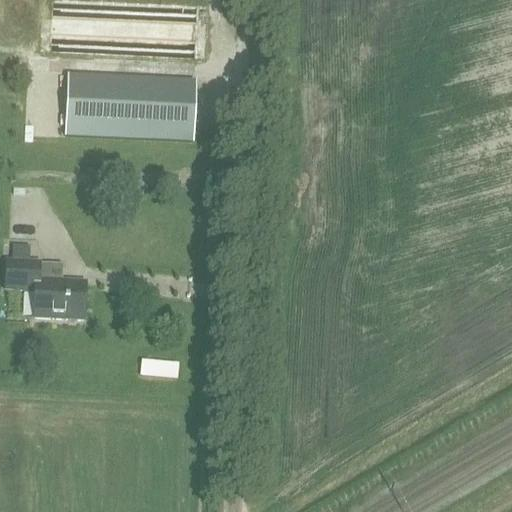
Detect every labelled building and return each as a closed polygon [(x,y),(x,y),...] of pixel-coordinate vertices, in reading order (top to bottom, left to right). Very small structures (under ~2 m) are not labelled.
[(29,0),(28,44),(87,47),(89,9),(51,7),(51,1),(29,0)] [(192,144),(194,83),(68,78),(66,138),(192,144)] [(314,215),(295,216),(297,245),(315,244),(314,215)] [(34,319),(82,322),(84,285),(37,282),(38,265),(7,264),(6,291),(35,293),(34,319)] [(179,380),(182,362),(144,357),(141,375),(179,380)]
